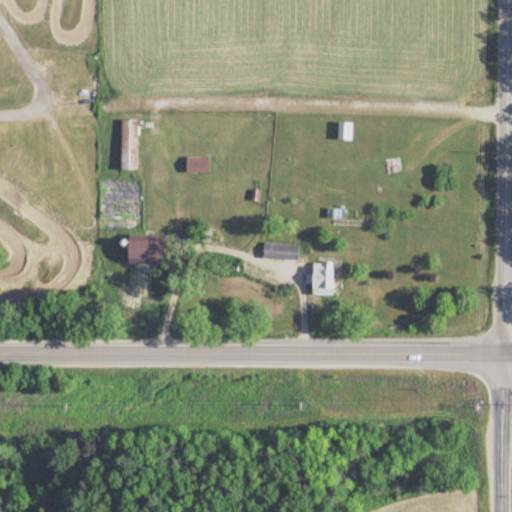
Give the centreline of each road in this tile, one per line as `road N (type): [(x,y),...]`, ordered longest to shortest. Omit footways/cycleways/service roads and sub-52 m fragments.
road 1 (secondary): [(499,353),(0,353)]
road 2 (residential): [(499,353),(504,0)]
road 3 (track): [(503,111),(215,96)]
road 4 (residential): [(498,511),(499,353)]
